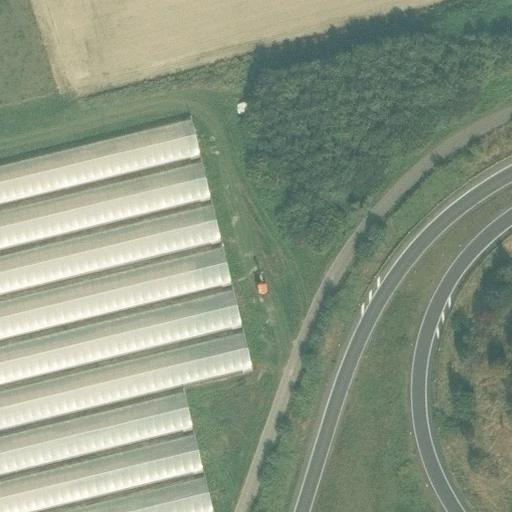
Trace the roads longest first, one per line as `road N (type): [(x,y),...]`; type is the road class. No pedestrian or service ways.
road 1 (track): [(245,511),(338,269),(377,211),(430,161),(511,113)]
road 2 (motorway): [(511,171),(435,226),(378,298),(345,371),(301,511)]
road 3 (motorway): [(458,511),(427,443),(424,344),(452,277),(511,218)]
road 4 (track): [(309,332),(196,92)]
